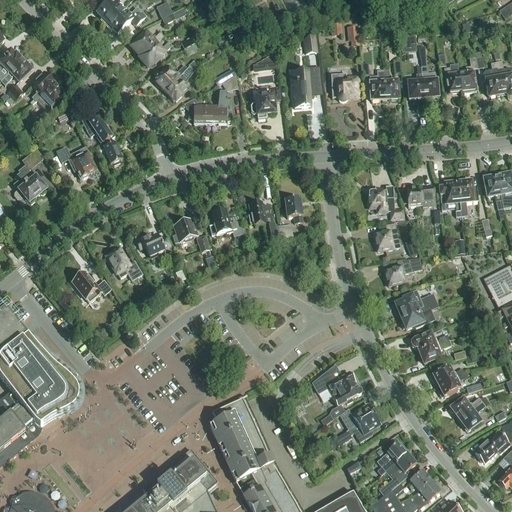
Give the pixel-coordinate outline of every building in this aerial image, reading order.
[(106,28),(123,12),(117,6),(119,4),(118,3),(121,0),(108,0),(111,3),(97,16),(102,21),(101,23),(106,28)] [(213,6),(207,0),(200,7),(206,13),(213,6)] [(162,21),(162,22),(173,17),(167,6),(157,12),(160,18),(162,21)] [(500,13),(505,22),(511,18),(505,10),(500,13)] [(145,20),(137,11),(131,17),(131,16),(128,18),(123,12),(106,28),(111,34),(113,32),(118,37),(132,24),(136,29),(145,20)] [(183,12),(173,17),(176,23),(181,20),(181,19),(185,17),(183,12)] [(173,17),(162,22),(165,27),(175,22),(173,17)] [(343,38),(342,26),(331,27),(332,39),(343,38)] [(361,49),(359,29),(348,30),(349,45),(352,44),(352,49),(361,49)] [(137,56),(141,60),(156,46),(156,47),(164,39),(160,36),(154,41),(153,40),(151,42),(146,36),(131,50),(132,52),(132,53),(135,56),(137,56)] [(319,37),(306,38),(307,55),(320,54),(319,37)] [(416,54),(415,39),(400,40),(402,55),(416,54)] [(192,41),(181,47),(185,53),(195,47),(192,41)] [(156,46),(141,60),(142,62),(142,63),(141,64),(142,66),(143,67),(144,68),(145,68),(147,68),(148,68),(150,70),(154,66),(155,67),(162,60),(161,59),(172,49),(169,45),(163,51),(162,50),(160,51),(156,47),(156,46)] [(0,82),(1,83),(22,63),(16,57),(15,58),(11,53),(0,63),(0,82)] [(254,68),(254,74),(276,71),(274,58),(274,57),(266,61),(254,68)] [(476,61),(475,60),(470,61),(471,69),(465,70),(466,73),(459,74),(462,94),(464,94),(464,96),(473,95),(473,93),(476,92),(473,74),(473,72),(477,71),(476,61)] [(22,63),(8,77),(1,83),(5,87),(10,82),(8,81),(10,79),(12,81),(14,79),(19,85),(31,73),(33,72),(33,71),(33,69),(33,68),(32,67),(31,66),(30,65),(28,65),(27,65),(26,67),(22,63)] [(193,63),(186,70),(187,71),(180,78),(179,78),(178,79),(178,80),(178,81),(177,80),(164,94),(173,104),(174,103),(176,104),(182,99),(180,97),(188,90),(184,86),(195,75),(192,73),(198,68),(193,63)] [(511,77),(511,71),(502,72),(501,65),(496,66),(502,97),(506,96),(507,98),(509,100),(511,99),(511,77)] [(371,79),(369,66),(362,66),(364,80),(371,79)] [(492,73),(486,74),(485,76),(489,99),(502,97),(496,66),(491,66),(492,73)] [(449,96),(462,94),(459,74),(458,67),(450,69),(451,71),(445,72),(449,96)] [(164,94),(177,80),(178,81),(178,80),(178,79),(179,78),(180,78),(187,71),(186,70),(184,68),(177,75),(178,76),(175,79),(167,70),(162,75),(163,76),(154,84),(155,85),(155,86),(158,90),(159,90),(164,94)] [(437,99),(436,83),(435,75),(428,76),(427,69),(421,70),(424,100),(428,99),(428,100),(437,99)] [(420,100),(424,100),(421,70),(417,70),(417,77),(416,77),(417,85),(409,85),(410,101),(420,100)] [(314,71),(304,72),(304,75),(291,76),(293,111),(311,110),(311,100),(316,99),(314,71)] [(218,90),(223,87),(237,79),(232,72),(214,83),(218,90)] [(384,75),(386,103),(399,102),(398,84),(390,84),(390,74),(384,75)] [(36,105),(37,104),(55,87),(55,86),(45,75),(32,88),(37,94),(36,95),(39,97),(37,99),(36,98),(33,101),(36,105)] [(372,103),(386,103),(384,75),(378,75),(379,85),(371,86),(372,103)] [(239,93),(237,79),(223,87),(227,95),(239,93)] [(332,101),(338,101),(339,102),(339,103),(340,104),(341,105),(343,106),(344,105),(345,105),(347,103),(347,102),(347,100),(359,100),(358,80),(331,81),(332,95),(332,101)] [(55,87),(37,104),(45,112),(40,117),(44,122),(52,114),(50,111),(65,97),(55,87)] [(7,96),(9,99),(12,97),(13,98),(20,92),(16,88),(7,96)] [(280,102),(279,91),(272,92),(272,97),(255,99),(255,106),(252,106),(250,109),(251,114),(254,117),(257,117),(258,122),(267,121),(267,117),(276,116),(274,102),(280,102)] [(14,105),(24,97),(20,92),(13,98),(12,97),(9,99),(10,100),(6,103),(9,108),(13,104),(14,105)] [(219,99),(218,110),(212,110),(212,127),(227,127),(227,124),(233,123),(232,118),(227,116),(227,110),(227,96),(219,96),(219,99)] [(193,126),(212,127),(212,110),(198,110),(198,105),(195,101),(185,107),(189,114),(193,114),(193,116),(189,117),(188,122),(193,123),(193,126)] [(77,115),(82,125),(88,122),(83,112),(77,115)] [(55,118),(58,126),(70,121),(67,113),(55,118)] [(102,145),(102,146),(110,141),(111,142),(115,139),(110,132),(108,133),(99,120),(90,126),(88,122),(82,125),(87,134),(92,131),(97,139),(101,146),(102,145)] [(33,125),(26,130),(30,135),(37,129),(33,125)] [(28,141),(21,146),(24,149),(31,145),(28,141)] [(111,142),(110,141),(102,146),(105,151),(103,151),(106,159),(107,158),(111,167),(122,163),(115,146),(114,147),(111,142)] [(66,151),(57,155),(62,165),(68,162),(73,172),(75,171),(80,181),(81,181),(83,182),(88,180),(88,178),(96,174),(85,151),(69,158),(66,151)] [(15,187),(19,193),(16,196),(15,198),(18,201),(20,201),(24,199),(31,207),(47,194),(36,180),(37,180),(31,172),(43,162),(37,153),(23,164),(27,168),(20,174),(21,176),(17,179),(20,183),(15,187)] [(511,191),(509,177),(496,180),(503,211),(511,209),(511,191)] [(46,181),(52,190),(56,187),(50,178),(46,181)] [(503,211),(496,180),(484,182),(487,200),(494,199),(495,203),(496,202),(497,212),(498,212),(500,222),(505,221),(503,211)] [(461,220),(466,219),(465,205),(478,204),(477,188),(471,189),(471,183),(458,184),(461,220)] [(440,201),(441,214),(455,212),(456,220),(458,220),(461,220),(458,184),(444,186),(445,190),(439,190),(440,201)] [(417,192),(416,190),(416,188),(415,187),(414,186),(412,186),(410,186),(409,187),(407,189),(407,190),(407,192),(409,211),(435,209),(433,190),(417,192)] [(378,216),(391,215),(391,225),(404,224),(404,214),(394,215),(394,201),(397,201),(397,197),(393,197),(393,189),(386,189),(386,194),(369,195),(370,212),(378,211),(378,216)] [(286,201),(286,204),(285,204),(287,221),(293,220),(294,226),(303,225),(302,219),(303,219),(301,202),(295,203),(294,200),(286,201)] [(249,208),(251,218),(248,218),(250,227),(255,226),(255,229),(265,227),(265,229),(269,247),(281,243),(278,229),(273,229),(273,227),(269,209),(262,210),(261,206),(249,208)] [(226,235),(226,237),(232,235),(233,240),(243,237),(239,222),(229,224),(226,214),(219,216),(217,215),(213,216),(212,218),(211,218),(214,228),(209,230),(212,238),(216,237),(216,238),(226,235)] [(491,242),(486,221),(480,223),(484,239),(486,239),(487,243),(491,242)] [(175,247),(180,245),(196,240),(191,224),(183,227),(181,226),(177,227),(176,229),(175,229),(178,238),(172,240),(175,247)] [(289,227),(278,229),(281,243),(293,238),(289,227)] [(374,237),(377,254),(394,252),(392,239),(397,238),(395,227),(386,229),(387,235),(374,237)] [(145,250),(150,260),(164,254),(166,259),(173,256),(166,241),(160,244),(157,237),(151,240),(150,238),(142,242),(142,243),(137,246),(140,252),(145,250)] [(204,254),(213,251),(209,237),(199,240),(204,254)] [(130,268),(127,262),(126,263),(120,253),(108,260),(121,281),(127,277),(131,283),(142,277),(135,265),(130,268)] [(212,270),(219,268),(216,257),(209,260),(212,270)] [(384,275),(388,290),(405,285),(403,277),(421,273),(418,261),(396,263),(397,265),(398,271),(384,275)] [(503,326),(504,328),(511,323),(511,266),(483,282),(500,314),(497,316),(500,321),(505,319),(507,324),(503,326)] [(94,287),(86,276),(74,286),(90,306),(103,296),(105,298),(112,293),(105,284),(98,289),(95,285),(94,287)] [(144,299),(149,307),(154,303),(149,296),(144,299)] [(439,310),(433,296),(426,299),(431,310),(424,313),(424,310),(401,320),(406,333),(423,326),(424,328),(435,323),(431,314),(439,310)] [(401,320),(424,310),(424,313),(431,310),(426,299),(420,302),(421,304),(416,307),(412,298),(404,301),(404,303),(395,307),(401,320)] [(0,355),(2,359),(27,339),(6,314),(0,319),(0,355)] [(418,351),(419,355),(449,343),(447,338),(439,341),(438,343),(437,344),(435,342),(433,343),(430,336),(414,343),(413,344),(412,345),(412,346),(411,346),(411,348),(412,349),(412,350),(413,351),(414,351),(415,352),(416,352),(418,351)] [(0,380),(0,381),(1,382),(3,385),(33,422),(36,426),(40,429),(46,425),(49,423),(52,421),(54,420),(56,419),(57,419),(57,420),(58,420),(59,420),(60,420),(61,419),(62,419),(62,418),(62,417),(62,416),(65,415),(69,413),(72,411),(73,410),(74,408),(76,407),(77,405),(77,404),(78,402),(78,400),(78,398),(78,396),(78,394),(78,393),(77,391),(76,389),(75,388),(73,385),(70,382),(67,380),(65,377),(62,375),(59,373),(56,370),(53,368),(50,365),(46,360),(38,352),(34,347),(27,339),(4,358),(2,359),(1,360),(1,361),(0,361),(0,380)] [(449,343),(419,355),(424,368),(440,361),(438,354),(440,353),(451,349),(449,343)] [(463,353),(452,356),(454,363),(464,360),(463,353)] [(482,356),(465,360),(466,366),(483,361),(482,356)] [(436,391),(464,376),(465,375),(462,371),(455,375),(454,374),(452,376),(449,370),(430,380),(436,391)] [(338,410),(346,406),(347,407),(353,404),(351,401),(356,398),(358,399),(361,397),(361,395),(360,393),(358,393),(354,386),(349,376),(341,380),(341,379),(333,383),(334,384),(332,384),(327,374),(312,386),(318,395),(326,390),(338,410)] [(438,390),(440,394),(439,395),(441,400),(443,400),(444,401),(461,392),(457,385),(463,382),(464,383),(470,380),(467,375),(465,376),(464,376),(438,390)] [(478,386),(465,390),(467,396),(480,392),(478,386)] [(0,403),(0,418),(24,448),(38,437),(39,436),(40,434),(40,432),(41,430),(39,429),(38,428),(36,426),(11,394),(0,403)] [(451,412),(460,423),(482,406),(479,402),(472,408),(471,406),(468,408),(462,401),(458,404),(458,407),(451,412)] [(213,416),(217,426),(209,429),(236,487),(250,511),(298,511),(273,470),(274,470),(269,460),(248,414),(243,402),(213,416)] [(475,430),(478,430),(482,427),(476,419),(479,417),(478,416),(485,410),(482,406),(460,423),(468,435),(475,430)] [(349,433),(373,418),(367,408),(358,414),(358,413),(351,417),(352,419),(343,424),(349,433)] [(352,419),(351,417),(348,412),(339,418),(343,424),(352,419)] [(506,420),(506,419),(503,415),(503,414),(494,418),(498,425),(506,420)] [(331,417),(322,424),(325,429),(334,423),(331,417)] [(0,468),(24,448),(0,418),(0,468)] [(372,438),(370,434),(379,428),(373,418),(349,433),(335,442),(328,447),(332,454),(339,449),(353,441),(351,438),(354,436),(360,445),(366,442),(372,438)] [(511,425),(500,430),(502,435),(509,432),(511,436),(511,426),(511,427),(511,425)] [(499,457),(509,448),(499,437),(493,442),(493,441),(476,456),(485,467),(498,456),(499,457)] [(377,464),(382,470),(377,474),(381,478),(386,474),(407,457),(399,446),(377,464)] [(154,484),(153,483),(152,484),(153,484),(145,491),(145,490),(144,491),(145,491),(143,493),(144,494),(144,495),(144,496),(145,495),(149,500),(133,511),(215,511),(208,495),(216,488),(217,489),(217,488),(218,486),(217,485),(218,484),(217,483),(216,484),(210,476),(211,476),(211,475),(210,476),(206,471),(207,471),(206,470),(206,471),(202,466),(202,465),(201,465),(197,461),(198,460),(198,459),(197,460),(193,455),(194,455),(193,454),(193,455),(191,453),(190,454),(189,454),(188,454),(189,455),(181,461),(181,460),(180,461),(181,462),(176,466),(175,465),(175,466),(171,470),(170,469),(169,470),(170,470),(165,474),(164,474),(164,475),(160,479),(159,478),(158,479),(159,479),(154,484)] [(511,453),(503,462),(508,468),(511,464),(511,453)] [(416,467),(407,457),(386,474),(393,483),(380,493),(385,499),(392,494),(400,487),(408,480),(404,476),(416,467)] [(511,464),(508,468),(511,471),(499,484),(506,492),(509,489),(511,491),(511,464)] [(347,473),(351,480),(362,473),(358,466),(347,473)] [(366,480),(362,473),(351,480),(355,486),(366,480)] [(414,489),(419,494),(431,484),(422,474),(407,487),(411,492),(414,489)] [(420,511),(440,495),(431,484),(419,494),(413,500),(400,508),(395,499),(392,494),(385,499),(383,500),(378,504),(371,509),(372,511),(420,511)] [(392,494),(395,499),(404,491),(400,487),(392,494)] [(53,511),(53,509),(51,507),(49,504),(46,502),(44,500),(41,499),(38,497),(35,496),(32,496),(30,496),(28,496),(24,496),(18,500),(17,499),(15,499),(13,500),(11,501),(11,502),(10,504),(10,505),(10,507),(10,509),(9,510),(8,511),(7,511),(5,511),(4,511),(53,511)] [(362,511),(353,496),(325,511),(362,511)]
